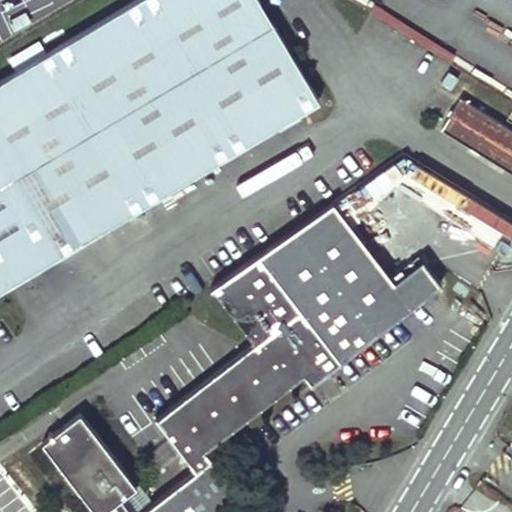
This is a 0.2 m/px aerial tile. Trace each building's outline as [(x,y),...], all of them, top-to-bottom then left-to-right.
[(129,0),(0,77),(0,287),(315,99),(257,0),(129,0)] [(511,166),(511,126),(464,99),(446,130),(511,166)] [(160,426),(195,472),(211,459),(205,450),(304,374),(311,383),(412,305),(394,281),(333,203),(215,295),(258,350),(160,426)] [(394,281),(412,305),(441,283),(422,259),(394,281)] [(138,484),(136,485),(79,414),(42,442),(95,511),(218,511),(240,495),(211,459),(195,472),(154,504),(138,484)]
